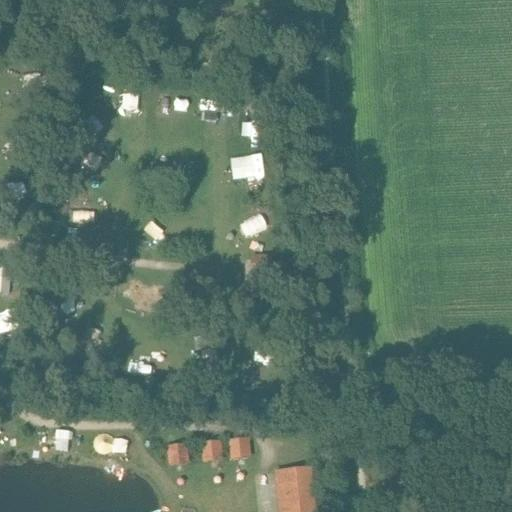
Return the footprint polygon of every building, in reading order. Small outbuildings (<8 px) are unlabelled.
[(101,44),(97,54),(113,60),(117,50),(101,44)] [(197,73),(214,70),(213,59),(195,62),(197,73)] [(260,257),(260,274),(271,275),(272,257),(260,257)] [(260,279),(260,297),(271,297),(271,279),(260,279)] [(18,327),(0,335),(0,343),(4,352),(25,343),(18,327)] [(312,439),(301,432),(297,437),(294,442),(301,446),(306,449),(312,439)] [(102,438),(101,453),(118,454),(118,439),(102,438)] [(248,440),(230,442),(231,453),(249,451),(248,440)] [(220,443),(202,445),(204,456),(221,454),(220,443)] [(186,446),(169,448),(170,459),(187,457),(186,446)] [(315,511),(310,469),(281,471),(284,511),(315,511)]
